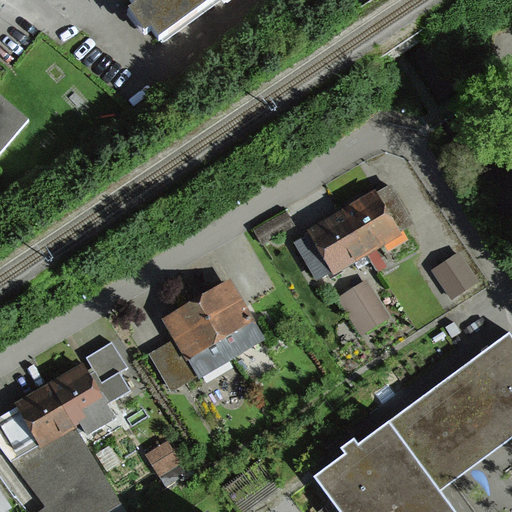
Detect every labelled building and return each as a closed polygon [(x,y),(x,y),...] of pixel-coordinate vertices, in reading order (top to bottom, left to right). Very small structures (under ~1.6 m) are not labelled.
[(131,0),(136,7),(127,13),(141,33),(149,28),(157,39),(214,0),(219,0),(222,4),(227,0),(131,0)] [(0,161),(35,123),(0,93),(0,161)] [(390,190),(377,198),(399,234),(412,226),(390,190)] [(375,195),(341,215),(367,257),(401,237),(399,234),(377,198),(375,195)] [(294,227),(286,213),(252,232),(260,246),(294,227)] [(367,257),(341,215),(308,235),(310,238),(331,272),(334,277),(367,257)] [(331,272),(310,238),(296,247),(316,281),(331,272)] [(455,254),(431,271),(449,298),(474,281),(455,254)] [(368,282),(337,300),(362,341),(392,323),(368,282)] [(230,283),(194,304),(228,360),(263,339),(230,283)] [(169,395),(228,360),(194,304),(164,321),(176,342),(148,358),(169,395)] [(385,422),(434,491),(511,434),(511,348),(503,337),(385,422)] [(48,385),(75,432),(77,430),(85,444),(116,426),(106,408),(131,394),(119,374),(128,369),(113,344),(87,359),(102,386),(97,389),(83,365),(48,385)] [(110,511),(119,507),(85,444),(77,430),(75,432),(48,385),(15,405),(18,409),(0,419),(0,448),(46,509),(42,511),(110,511)] [(449,511),(444,504),(434,491),(385,422),(312,473),(339,511),(449,511)] [(175,463),(164,442),(143,454),(155,475),(175,463)] [(0,511),(9,511),(0,497),(0,511)]
